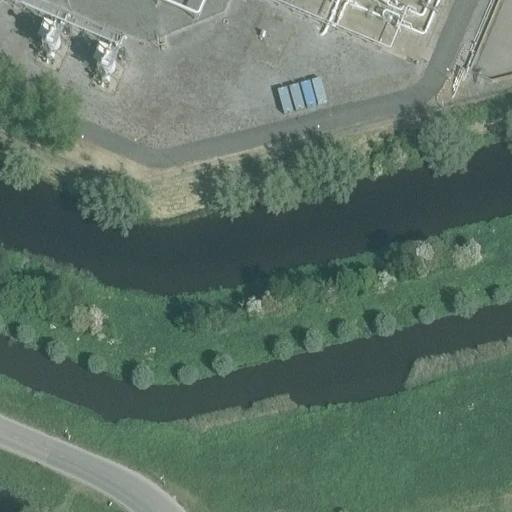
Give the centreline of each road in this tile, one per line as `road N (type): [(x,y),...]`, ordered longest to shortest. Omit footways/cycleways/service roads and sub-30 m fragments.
road 1 (track): [(0,294),(142,354),(511,262)]
road 2 (unknown): [(0,65),(126,121),(178,128),(411,68),(446,0)]
road 3 (unclassified): [(0,432),(176,511)]
